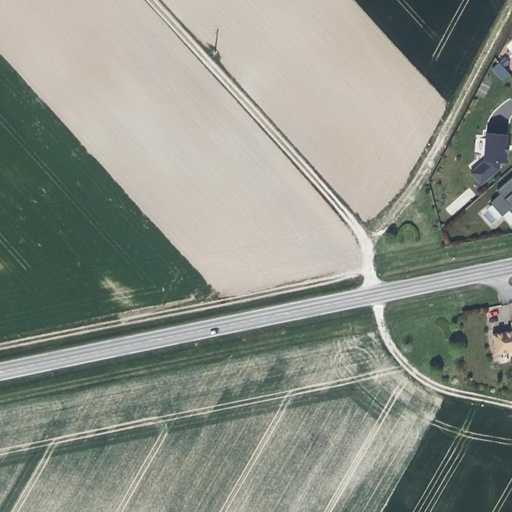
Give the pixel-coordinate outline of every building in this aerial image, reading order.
[(503,82),(510,75),(499,62),(491,69),(503,82)] [(507,135),(486,133),(483,161),(500,162),(505,163),(506,152),(507,145),(507,135)] [(500,162),(483,161),(470,172),(481,186),(500,169),(500,162)] [(500,195),(491,203),(502,215),(509,209),(511,212),(511,177),(497,191),(500,195)] [(469,187),(445,209),(452,216),(475,194),(469,187)] [(511,350),(511,320),(511,321),(511,329),(489,334),(492,354),(511,350)]
